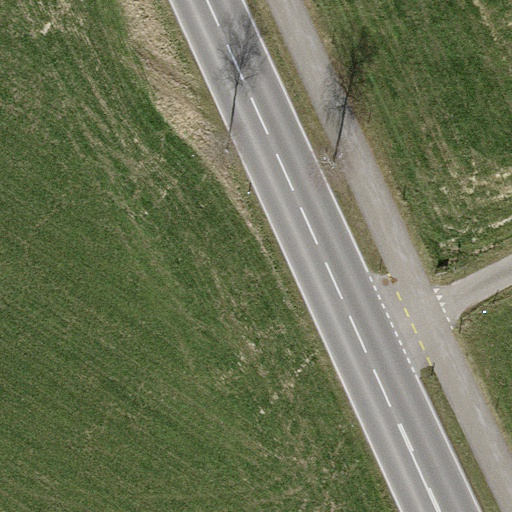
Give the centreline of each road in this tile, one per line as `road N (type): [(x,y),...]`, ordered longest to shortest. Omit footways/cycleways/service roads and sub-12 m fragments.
road 1 (primary): [(212,0),(446,511)]
road 2 (track): [(367,340),(511,271)]
